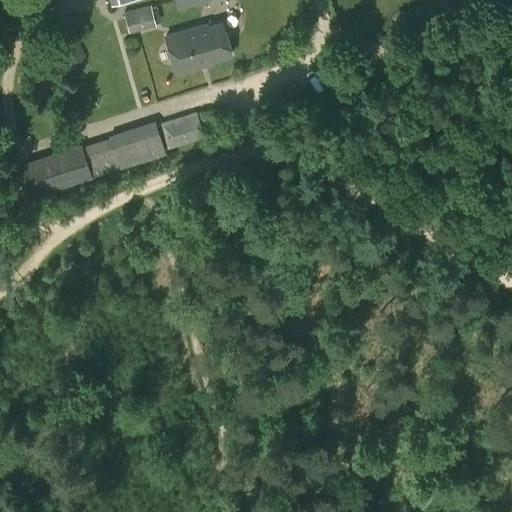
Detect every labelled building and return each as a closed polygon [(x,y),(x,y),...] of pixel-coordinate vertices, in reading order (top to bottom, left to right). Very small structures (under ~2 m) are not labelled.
[(213,0),(212,0),(175,0),(178,10),(213,0)] [(123,11),(128,33),(156,27),(151,5),(123,11)] [(225,56),(231,55),(221,22),(202,28),(201,25),(165,36),(176,73),(212,63),(211,60),(225,56)] [(161,123),(169,148),(204,137),(196,112),(161,123)] [(165,152),(154,121),(23,163),(33,196),(165,152)]
